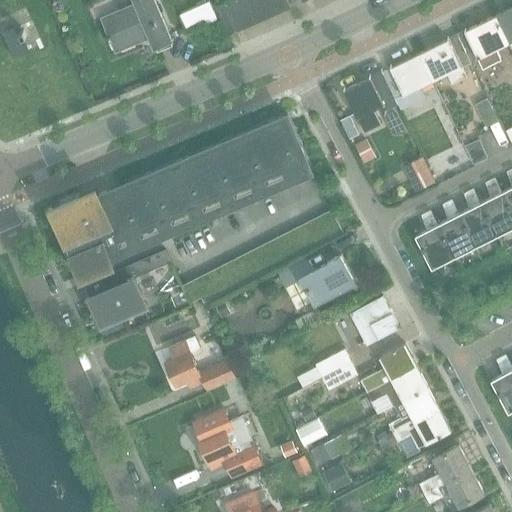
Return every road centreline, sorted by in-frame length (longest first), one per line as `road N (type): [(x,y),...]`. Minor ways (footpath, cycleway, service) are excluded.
road 1 (residential): [(133,511),(0,210)]
road 2 (tertiary): [(0,169),(287,54)]
road 3 (residential): [(377,226),(287,54)]
road 4 (residential): [(450,363),(377,226)]
road 5 (residential): [(377,226),(511,155)]
road 6 (unknown): [(226,255),(356,188)]
road 7 (residential): [(511,480),(450,363)]
road 8 (tertiary): [(287,54),(396,0)]
